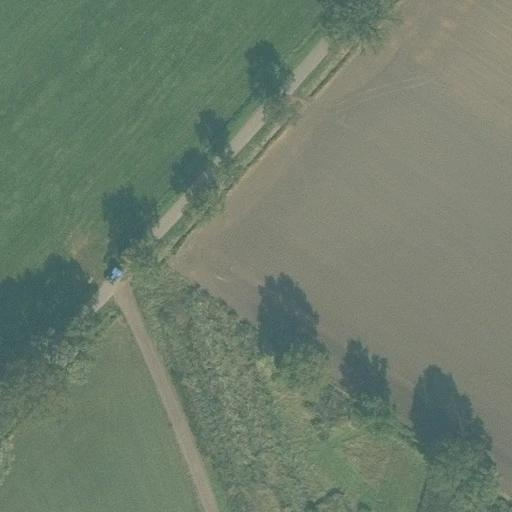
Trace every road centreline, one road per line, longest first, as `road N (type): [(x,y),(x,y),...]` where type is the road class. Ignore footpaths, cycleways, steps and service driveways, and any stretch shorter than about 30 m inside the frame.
road 1 (unclassified): [(0,402),(366,0)]
road 2 (track): [(187,511),(100,298)]
